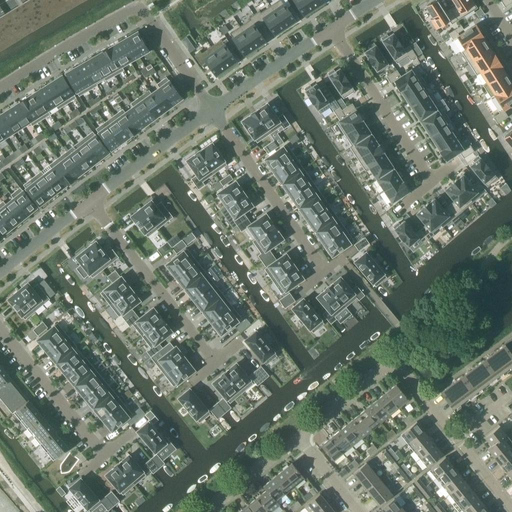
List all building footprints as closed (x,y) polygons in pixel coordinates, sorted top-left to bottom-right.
[(0,0),(0,51),(39,27),(86,0),(0,0)] [(281,0),(279,0),(270,6),(285,28),(296,21),(281,0)] [(308,0),(293,0),(304,15),(314,9),(308,0)] [(308,0),(314,9),(325,2),(323,0),(308,0)] [(427,7),(426,7),(427,7),(433,18),(432,18),(433,20),(431,21),(436,28),(439,27),(450,20),(452,24),(453,23),(458,20),(451,10),(445,13),(437,0),(433,3),(432,3),(431,2),(427,4),(427,6),(427,7)] [(452,0),(457,6),(451,10),(458,20),(477,8),(471,0),(452,0)] [(259,11),(254,15),(261,25),(266,22),(275,35),(285,28),(270,6),(261,13),(259,11)] [(250,20),(240,27),(255,49),(265,42),(256,28),(261,25),(254,15),(249,18),(250,20)] [(225,25),(220,29),(224,34),(229,31),(225,25)] [(459,36),(453,40),(461,52),(483,37),(475,25),(459,36)] [(240,27),(230,34),(245,56),(255,49),(240,27)] [(455,30),(449,34),(453,40),(459,36),(458,33),(455,30)] [(138,32),(129,37),(139,56),(148,51),(144,44),(146,44),(142,38),(141,38),(138,32)] [(387,35),(381,38),(383,40),(382,41),(397,63),(408,56),(410,60),(416,56),(410,46),(404,50),(403,48),(401,46),(402,46),(397,39),(393,33),(388,36),(387,35)] [(139,56),(129,37),(120,43),(130,61),(139,56)] [(186,37),(181,41),(190,53),(195,49),(186,37)] [(483,37),(461,52),(462,52),(463,53),(469,63),(490,49),(483,39),(483,38),(483,37)] [(221,40),(211,47),(226,69),(237,61),(230,52),(234,49),(227,39),(222,41),(221,40)] [(130,61),(120,43),(111,48),(121,66),(130,61)] [(369,49),(364,52),(368,58),(368,59),(372,65),(373,65),(378,73),(389,66),(375,45),(374,43),(368,47),(369,49)] [(200,52),(194,56),(202,66),(207,63),(216,76),(226,69),(211,47),(201,54),(200,52)] [(121,66),(111,48),(102,53),(113,72),(121,66)] [(490,49),(469,63),(476,75),(498,61),(494,54),(493,54),(490,49)] [(113,72),(102,53),(93,58),(104,77),(113,72)] [(104,77),(93,58),(84,63),(95,82),(104,77)] [(498,61),(476,75),(481,72),(487,83),(483,86),(484,86),(505,73),(502,69),(502,68),(498,61)] [(95,82),(84,63),(79,66),(75,68),(86,87),(95,82)] [(401,76),(394,81),(396,84),(395,84),(400,91),(400,90),(421,77),(415,67),(405,74),(401,76)] [(86,87),(75,68),(72,70),(71,69),(66,72),(67,73),(66,74),(77,92),(86,87)] [(333,70),(328,73),(329,75),(329,76),(344,98),(355,91),(348,81),(349,81),(344,74),(343,74),(340,68),(335,72),(333,70)] [(397,70),(387,77),(390,83),(391,83),(394,81),(401,76),(397,70)] [(505,73),(484,86),(491,97),(490,98),(511,84),(511,83),(511,84),(505,73)] [(76,98),(62,76),(53,82),(67,104),(76,98)] [(174,87),(166,77),(158,84),(173,105),(182,99),(178,93),(179,92),(175,87),(174,87)] [(421,77),(400,90),(400,91),(401,92),(406,99),(424,87),(425,87),(427,85),(421,77)] [(67,104),(53,82),(44,88),(55,106),(58,110),(67,104)] [(173,105),(158,84),(149,90),(164,111),(173,105)] [(310,85),(304,89),(306,91),(305,91),(309,97),(313,104),(314,104),(315,106),(320,114),(331,107),(333,111),(339,107),(337,103),(333,96),(327,100),(320,90),(316,84),(311,87),(310,85)] [(511,84),(490,98),(498,110),(503,107),(508,104),(511,101),(511,84)] [(326,86),(320,90),(327,100),(333,96),(326,86)] [(424,87),(406,99),(411,107),(430,95),(429,93),(425,87),(424,87)] [(55,106),(44,88),(36,92),(48,111),(55,106)] [(164,111),(149,90),(140,97),(155,118),(164,111)] [(48,111),(36,92),(27,98),(41,120),(50,115),(48,111)] [(430,95),(411,107),(417,116),(421,113),(426,110),(430,108),(434,105),(438,102),(432,93),(430,95)] [(155,118),(140,97),(131,103),(147,124),(155,118)] [(41,120),(27,98),(18,104),(30,122),(32,126),(41,120)] [(147,124),(131,103),(122,110),(138,131),(147,124)] [(30,122),(18,104),(9,109),(21,128),(30,122)] [(257,110),(255,112),(270,134),(282,126),(284,129),(290,125),(283,114),(277,118),(267,104),(259,109),(257,110)] [(356,110),(355,109),(352,104),(342,110),(346,117),(356,110)] [(21,128),(9,109),(1,115),(12,133),(21,128)] [(138,131),(122,110),(113,116),(129,137),(138,131)] [(340,120),(338,122),(346,134),(364,122),(362,120),(363,119),(358,113),(357,112),(356,110),(346,117),(340,120)] [(500,113),(494,117),(497,123),(508,117),(505,112),(504,111),(500,113)] [(250,116),(242,121),(246,127),(245,128),(249,133),(250,133),(257,143),(270,134),(255,112),(252,114),(251,114),(250,115),(250,116)] [(428,123),(424,126),(429,134),(446,123),(446,124),(450,121),(444,112),(440,114),(441,115),(436,118),(432,120),(428,123)] [(12,133),(1,115),(0,115),(0,132),(4,138),(12,133)] [(129,137),(113,116),(105,122),(120,144),(129,137)] [(120,144),(105,122),(96,129),(111,150),(120,144)] [(364,122),(346,134),(353,145),(371,133),(370,133),(364,122)] [(446,123),(429,134),(435,143),(452,132),(446,124),(446,123)] [(93,132),(84,138),(100,159),(109,152),(93,132)] [(452,132),(435,143),(440,151),(457,140),(452,132)] [(353,145),(350,147),(358,159),(378,145),(371,134),(372,134),(371,133),(353,145)] [(41,140),(38,135),(30,141),(33,146),(41,140)] [(296,135),(289,140),(292,144),(299,139),(296,135)] [(84,138),(75,145),(91,166),(100,159),(84,138)] [(440,151),(440,152),(444,158),(445,158),(445,159),(446,161),(455,155),(460,152),(466,148),(459,139),(457,140),(440,151)] [(274,140),(264,148),(268,154),(278,147),(274,140)] [(202,150),(199,152),(215,174),(227,165),(220,155),(221,154),(217,149),(216,149),(212,143),(204,149),(202,150)] [(287,144),(265,159),(269,164),(268,164),(269,166),(270,166),(274,172),(296,157),(287,144)] [(75,145),(66,152),(82,172),(91,166),(75,145)] [(378,145),(358,159),(365,171),(369,168),(386,157),(383,152),(384,152),(382,148),(379,145),(378,145)] [(466,148),(460,152),(460,153),(464,158),(474,152),(470,146),(466,148)] [(66,152),(58,158),(74,179),(82,172),(66,152)] [(195,155),(187,161),(197,175),(191,179),(198,189),(205,185),(203,182),(215,174),(199,152),(196,154),(195,155)] [(474,162),(470,166),(487,187),(497,178),(490,169),(485,163),(480,157),(480,158),(478,156),(473,160),(474,162)] [(296,157),(274,172),(278,178),(279,180),(279,179),(282,183),(281,184),(304,169),(296,157)] [(386,157),(369,168),(374,176),(376,178),(376,179),(394,168),(394,167),(393,168),(386,157)] [(58,158),(49,165),(52,169),(65,186),(74,179),(58,158)] [(49,165),(41,171),(44,175),(57,192),(65,186),(52,169),(49,165)] [(394,168),(376,179),(377,180),(384,191),(385,191),(402,180),(394,169),(394,168)] [(304,169),(281,184),(282,185),(283,184),(285,188),(286,190),(291,196),(312,181),(304,169)] [(41,171),(32,178),(48,199),(57,192),(44,175),(41,171)] [(230,174),(220,181),(223,186),(233,179),(230,174)] [(457,179),(454,182),(472,203),(480,196),(486,191),(478,182),(473,186),(463,175),(457,180),(457,179)] [(32,178),(23,185),(39,206),(48,199),(32,178)] [(402,180),(385,191),(392,203),(404,195),(409,192),(407,189),(408,188),(403,182),(402,180)] [(235,181),(218,193),(226,206),(244,194),(240,188),(240,187),(239,186),(235,181)] [(312,181),(291,196),(295,202),(294,202),(296,204),(296,203),(299,207),(298,208),(321,193),(312,181)] [(449,186),(445,190),(454,201),(449,206),(457,215),(463,210),(472,203),(454,182),(450,184),(451,185),(449,186)] [(507,184),(501,188),(506,195),(511,191),(507,184)] [(37,208),(20,187),(11,194),(14,198),(28,215),(37,208)] [(321,193),(298,208),(298,209),(299,208),(302,212),(303,214),(307,220),(329,205),(321,193)] [(244,194),(226,206),(235,218),(233,219),(237,225),(247,218),(243,212),(253,206),(249,201),(250,201),(249,199),(248,200),(244,194)] [(28,215),(14,198),(7,204),(20,221),(28,215)] [(428,203),(425,206),(441,225),(441,226),(443,227),(451,220),(457,215),(449,206),(444,210),(434,198),(428,204),(428,203)] [(20,221),(7,204),(4,201),(0,203),(0,213),(12,228),(20,221)] [(141,208),(158,229),(173,217),(161,202),(155,206),(151,201),(142,208),(141,208)] [(329,205),(307,220),(311,226),(312,228),(313,227),(315,231),(314,232),(315,232),(337,217),(329,205)] [(420,210),(416,214),(426,225),(421,230),(429,239),(434,235),(432,233),(435,230),(441,226),(441,225),(425,206),(422,208),(422,209),(420,210)] [(158,229),(141,208),(140,208),(140,209),(135,212),(134,213),(134,214),(132,216),(148,237),(158,229)] [(12,228),(0,213),(0,231),(3,235),(12,228)] [(247,218),(237,225),(241,232),(249,227),(256,238),(253,241),(275,226),(273,223),(272,222),(271,222),(266,214),(252,224),(247,218)] [(337,217),(315,232),(315,233),(316,232),(319,236),(318,236),(319,238),(320,238),(324,244),(346,229),(337,217)] [(398,223),(393,227),(395,229),(394,229),(399,235),(398,235),(401,238),(404,241),(409,246),(419,238),(423,244),(429,239),(421,230),(415,234),(404,221),(400,225),(398,223)] [(275,226),(253,241),(261,253),(258,256),(262,262),(273,255),(269,249),(283,239),(277,231),(278,231),(277,229),(275,226)] [(346,229),(324,244),(328,250),(329,252),(329,251),(333,256),(354,241),(346,229)] [(365,237),(354,245),(359,251),(369,244),(365,237)] [(182,240),(172,248),(177,254),(187,246),(182,240)] [(86,248),(86,249),(102,270),(112,262),(119,257),(112,249),(106,254),(96,242),(93,244),(92,243),(91,244),(86,248)] [(167,242),(157,249),(162,255),(172,248),(167,242)] [(171,271),(176,276),(196,260),(187,248),(177,256),(176,255),(171,259),(172,260),(166,265),(170,269),(170,270),(171,271)] [(86,250),(76,257),(82,264),(76,268),(84,278),(89,274),(92,278),(102,270),(86,249),(85,249),(86,250)] [(357,260),(355,262),(376,287),(387,277),(380,270),(381,270),(379,268),(371,258),(370,256),(369,257),(366,253),(364,254),(363,255),(358,259),(357,260)] [(273,255),(262,262),(266,268),(264,269),(273,281),(295,266),(291,260),(290,259),(289,259),(286,254),(277,260),(273,255)] [(184,289),(205,272),(196,260),(176,276),(180,282),(180,283),(181,284),(184,288),(183,288),(184,289)] [(295,266),(273,281),(282,294),(303,279),(300,274),(299,272),(295,266)] [(194,300),(214,283),(205,272),(184,289),(185,289),(188,292),(188,293),(189,294),(194,300)] [(110,305),(130,289),(126,283),(125,281),(121,277),(100,293),(110,305)] [(331,285),(329,287),(346,307),(357,297),(359,300),(365,295),(357,286),(351,290),(340,277),(333,284),(333,283),(331,284),(331,285)] [(52,291),(43,280),(38,284),(47,295),(52,291)] [(28,283),(18,291),(35,311),(50,299),(38,284),(37,284),(32,288),(28,283)] [(202,312),(223,295),(214,283),(194,300),(198,305),(198,306),(199,307),(202,311),(201,311),(202,312)] [(325,291),(317,297),(328,310),(323,314),(331,324),(337,319),(335,317),(346,307),(329,287),(326,289),(325,290),(325,291)] [(135,294),(130,289),(110,305),(119,317),(121,315),(125,321),(135,313),(131,307),(140,301),(136,296),(137,296),(135,294)] [(35,311),(18,291),(18,290),(17,291),(12,295),(11,296),(11,297),(8,299),(25,319),(28,317),(35,311)] [(290,293),(279,300),(285,308),(295,301),(290,293)] [(212,323),(232,306),(223,295),(202,312),(203,312),(206,315),(206,316),(207,317),(212,323)] [(294,307),(292,308),(296,312),(295,312),(297,314),(306,324),(305,324),(307,326),(307,325),(313,333),(324,324),(303,299),(301,301),(301,300),(300,301),(300,302),(295,306),(295,305),(294,306),(294,307)] [(242,318),(232,306),(212,323),(216,328),(216,329),(217,330),(221,334),(227,330),(227,331),(233,327),(232,326),(242,318)] [(142,336),(163,320),(161,317),(160,315),(159,316),(153,308),(140,319),(135,313),(125,321),(130,327),(133,325),(142,336)] [(240,333),(251,324),(247,319),(236,328),(240,333)] [(165,322),(163,320),(142,336),(151,347),(146,351),(151,357),(163,348),(158,342),(172,332),(166,324),(165,322)] [(43,322),(33,330),(38,336),(48,328),(43,322)] [(47,351),(67,335),(58,323),(37,340),(41,344),(41,345),(42,346),(47,351)] [(248,338),(248,337),(247,338),(247,339),(245,340),(266,365),(277,356),(271,348),(270,346),(269,347),(261,337),(261,336),(260,335),(259,335),(256,331),(254,333),(254,332),(253,333),(248,338)] [(57,363),(73,350),(77,346),(67,335),(47,351),(52,357),(51,358),(53,359),(56,362),(55,363),(56,364),(57,363)] [(511,337),(502,344),(503,345),(440,391),(453,409),(511,365),(511,337)] [(165,375),(185,358),(181,353),(181,352),(180,351),(179,351),(176,347),(174,348),(170,343),(163,348),(151,357),(165,375)] [(65,374),(82,360),(73,350),(57,363),(60,367),(59,367),(61,369),(61,368),(65,374)] [(75,386),(95,369),(86,357),(82,360),(65,374),(70,380),(71,382),(71,381),(74,385),(74,386),(74,387),(75,386)] [(190,364),(185,358),(165,375),(174,387),(195,370),(191,366),(191,365),(190,364)] [(227,371),(225,373),(242,393),(253,384),(245,374),(246,373),(242,368),(241,369),(236,363),(229,370),(229,369),(227,370),(227,371)] [(261,366),(255,371),(263,381),(269,376),(261,366)] [(84,397),(105,380),(95,369),(75,386),(78,389),(78,390),(79,391),(84,397)] [(6,382),(10,379),(11,378),(4,370),(0,373),(0,387),(3,385),(6,382)] [(255,371),(249,376),(258,386),(263,381),(255,371)] [(242,393),(225,373),(222,375),(220,376),(221,377),(213,383),(218,388),(217,389),(221,394),(222,393),(230,403),(242,393)] [(10,379),(6,382),(11,387),(12,387),(15,384),(10,379)] [(94,408),(114,391),(105,380),(84,397),(89,402),(88,403),(90,404),(93,407),(92,408),(93,409),(94,408)] [(11,387),(6,382),(3,385),(7,391),(9,389),(11,387)] [(385,391),(399,407),(408,400),(396,384),(389,389),(388,387),(386,389),(386,390),(385,391)] [(180,396),(181,396),(179,398),(182,402),(183,404),(192,414),(193,416),(193,415),(200,423),(211,414),(190,389),(188,390),(186,391),(187,391),(182,395),(181,395),(180,396)] [(103,419),(123,403),(114,391),(94,408),(97,412),(96,412),(98,414),(103,419)] [(390,415),(399,407),(385,391),(384,392),(384,391),(381,392),(383,394),(377,400),(390,415)] [(28,401),(24,395),(21,398),(20,398),(24,404),(28,401)] [(24,404),(20,398),(18,400),(16,402),(21,407),(24,404)] [(223,398),(216,404),(225,413),(231,408),(223,398)] [(21,421),(36,408),(29,400),(28,401),(24,404),(21,407),(17,410),(14,413),(21,421)] [(380,423),(390,415),(377,400),(371,404),(369,402),(367,404),(368,405),(367,406),(380,423)] [(21,407),(16,402),(14,403),(12,405),(17,410),(21,407)] [(133,414),(123,403),(103,419),(107,425),(108,427),(109,426),(112,431),(118,426),(119,427),(124,423),(123,422),(133,414)] [(225,413),(216,404),(210,409),(218,419),(225,413)] [(17,410),(12,405),(11,406),(8,408),(13,413),(14,413),(17,410)] [(380,423),(367,406),(366,407),(365,406),(363,407),(365,410),(358,415),(371,430),(380,423)] [(27,429),(42,416),(36,408),(21,421),(27,429)] [(362,438),(371,430),(358,415),(352,420),(350,418),(348,420),(349,420),(348,421),(362,438)] [(34,437),(49,424),(42,416),(27,429),(34,437)] [(362,438),(348,421),(347,422),(346,421),(344,423),(346,425),(340,430),(352,445),(362,438)] [(409,442),(423,430),(416,421),(402,433),(409,442)] [(148,422),(146,424),(146,423),(145,424),(140,429),(140,428),(140,429),(139,429),(139,430),(137,431),(144,439),(144,440),(145,440),(155,452),(166,443),(163,439),(162,437),(161,437),(153,427),(152,426),(148,422)] [(40,445),(55,432),(49,424),(34,437),(40,445)] [(500,425),(484,438),(491,446),(492,446),(506,434),(506,435),(507,434),(500,425)] [(343,453),(352,445),(340,430),(333,435),(332,433),(329,434),(331,436),(330,437),(343,453)] [(415,450),(430,438),(423,430),(409,442),(415,450)] [(47,453),(62,440),(56,433),(55,432),(40,445),(47,453)] [(491,446),(487,449),(494,457),(509,445),(511,442),(511,441),(506,435),(506,434),(492,446),(491,446)] [(343,453),(330,437),(329,437),(328,436),(325,438),(327,440),(320,445),(333,461),(343,453)] [(422,458),(436,446),(430,438),(415,450),(422,458)] [(68,448),(62,440),(47,453),(53,461),(68,448)] [(511,448),(509,445),(494,457),(501,465),(511,456),(511,448)] [(436,446),(422,458),(428,466),(443,454),(436,446)] [(156,454),(151,459),(159,469),(165,463),(157,454),(156,454)] [(120,462),(117,465),(135,485),(146,475),(129,455),(122,461),(120,462)] [(511,456),(501,465),(507,473),(511,468),(511,456)] [(445,457),(431,469),(437,477),(452,465),(445,457)] [(159,469),(151,459),(145,464),(153,473),(158,469),(159,469)] [(288,465),(282,470),(295,486),(304,478),(292,463),(291,463),(290,462),(290,463),(289,461),(286,463),(288,465)] [(360,481),(374,471),(366,462),(353,473),(360,481)] [(135,485),(117,465),(115,467),(113,468),(114,468),(106,475),(111,480),(110,481),(114,486),(115,485),(123,495),(135,485)] [(452,465),(437,477),(444,485),(459,473),(452,465)] [(273,476),(272,477),(286,494),(295,486),(282,470),(276,475),(274,473),(272,475),(273,476)] [(367,489),(380,479),(374,471),(360,481),(367,489)] [(459,473),(444,485),(450,493),(465,481),(459,473)] [(270,481),(263,486),(266,490),(267,490),(276,501),(277,501),(286,494),(272,477),(271,478),(270,477),(268,479),(270,481)] [(419,478),(414,482),(421,490),(426,487),(419,478)] [(90,511),(91,511),(102,503),(100,501),(88,487),(88,486),(88,487),(81,479),(79,480),(78,480),(77,481),(78,481),(73,485),(72,485),(71,486),(72,486),(70,488),(73,492),(74,494),(74,493),(83,503),(83,504),(84,505),(90,511)] [(373,497),(386,487),(380,479),(367,489),(373,497)] [(465,481),(450,493),(457,501),(472,489),(465,481)] [(386,487),(373,497),(379,505),(393,495),(386,487)] [(426,487),(421,490),(428,499),(433,495),(426,487)] [(472,489),(457,501),(463,509),(478,497),(472,489)] [(259,493),(257,494),(258,495),(257,496),(269,511),(270,511),(280,505),(277,501),(276,501),(267,490),(266,490),(260,495),(259,493)] [(112,491),(106,496),(114,506),(120,501),(117,497),(112,491)] [(309,511),(316,511),(329,502),(328,501),(329,500),(327,498),(325,500),(320,493),(304,506),(309,511)] [(394,498),(381,509),(383,511),(396,511),(402,508),(407,504),(399,495),(394,498)] [(114,506),(106,496),(100,501),(102,503),(108,511),(114,506)] [(254,500),(248,505),(254,511),(269,511),(257,496),(256,497),(255,496),(253,498),(254,500)] [(478,497),(463,509),(465,511),(475,511),(484,505),(478,497)] [(298,501),(294,504),(297,509),(302,506),(298,501)] [(329,502),(316,511),(334,511),(330,506),(332,505),(331,502),(329,503),(329,502)] [(434,506),(434,507),(438,511),(443,511),(445,510),(438,503),(437,504),(434,506)]
